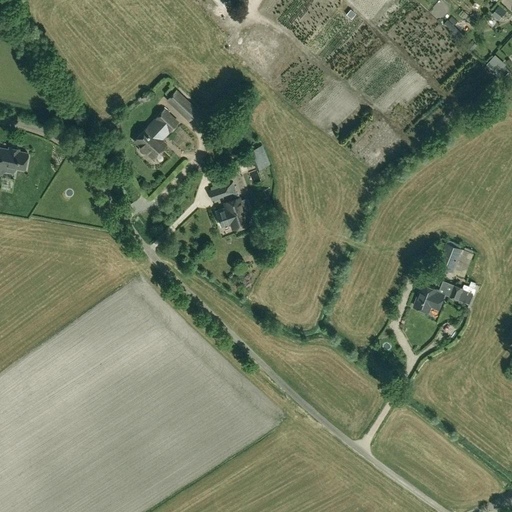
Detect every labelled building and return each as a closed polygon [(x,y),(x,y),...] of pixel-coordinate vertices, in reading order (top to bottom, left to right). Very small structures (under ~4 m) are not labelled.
[(499,6),(492,14),(499,20),(506,11),(499,6)] [(456,28),(448,20),(443,25),(451,33),(452,31),(453,31),(456,28)] [(467,49),(471,53),(477,46),(472,41),(468,46),(469,47),(467,49)] [(495,55),(487,64),(497,73),(505,65),(495,55)] [(168,99),(190,120),(198,111),(176,90),(168,99)] [(148,127),(135,140),(141,146),(140,147),(140,150),(143,153),(146,153),(147,152),(154,158),(166,145),(160,139),(163,136),(164,136),(169,130),(170,131),(178,122),(164,109),(156,118),(159,120),(150,129),(148,127)] [(247,148),(230,134),(227,137),(244,152),(247,148)] [(248,150),(256,170),(269,165),(261,145),(248,150)] [(0,170),(10,172),(15,169),(15,168),(24,170),(27,153),(18,151),(19,149),(9,147),(8,149),(0,147),(0,170)] [(226,185),(209,191),(212,200),(222,197),(226,208),(216,211),(221,226),(231,222),(233,229),(248,223),(246,217),(251,216),(246,200),(241,202),(237,191),(229,194),(226,185)] [(438,265),(463,275),(471,254),(446,244),(438,265)] [(469,275),(465,285),(477,290),(481,280),(469,275)] [(464,285),(463,288),(442,280),(438,292),(444,294),(469,304),(475,290),(464,285)] [(437,289),(422,283),(414,305),(429,312),(431,306),(438,309),(444,294),(438,292),(436,291),(437,289)]
